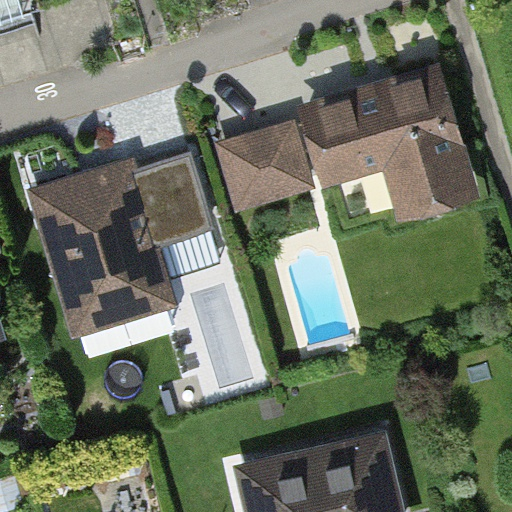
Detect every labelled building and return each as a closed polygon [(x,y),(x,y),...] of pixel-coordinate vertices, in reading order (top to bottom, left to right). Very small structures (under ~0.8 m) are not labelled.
[(0,0),(0,16),(35,11),(32,0),(0,0)] [(437,69),(308,108),(329,174),(392,155),(404,160),(417,202),(472,185),(437,69)] [(293,123),(225,144),(242,200),(310,179),(293,123)] [(41,192),(80,320),(171,293),(155,240),(214,223),(194,157),(133,176),(130,165),(41,192)] [(400,511),(382,437),(245,469),(255,511),(400,511)]
